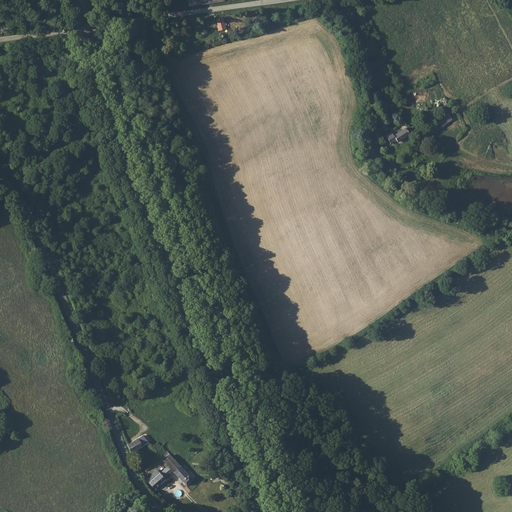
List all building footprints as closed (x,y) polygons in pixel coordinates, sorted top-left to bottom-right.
[(438,120),(439,124),(442,129),(445,128),(447,130),(449,129),(448,126),(451,125),(447,117),(444,119),(443,117),(438,120)] [(393,138),(388,142),(391,147),(396,143),(398,145),(411,135),(407,130),(406,131),(405,130),(393,138)] [(141,437),(126,445),(130,454),(146,445),(141,437)] [(155,445),(152,447),(157,453),(155,455),(172,475),(184,489),(191,483),(188,480),(169,458),(166,460),(165,458),(166,457),(166,454),(163,453),(155,445)] [(155,472),(145,480),(154,490),(164,481),(155,472)]
